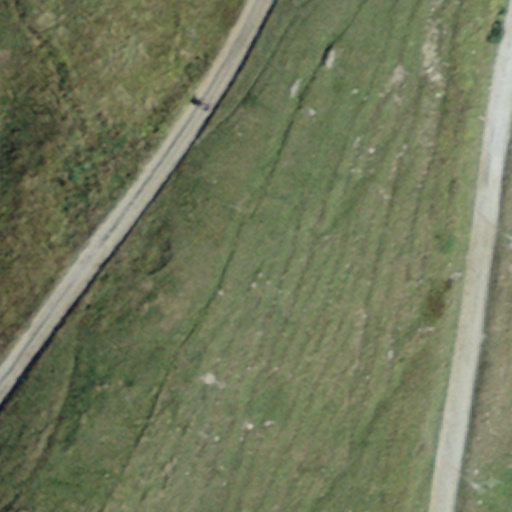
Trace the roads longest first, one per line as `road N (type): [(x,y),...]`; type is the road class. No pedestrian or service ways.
road 1 (track): [(511,49),(442,511)]
road 2 (track): [(0,385),(194,116),(261,0)]
